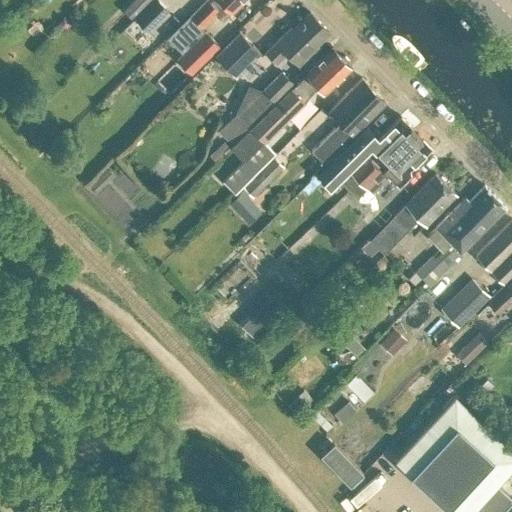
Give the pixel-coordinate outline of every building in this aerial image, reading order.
[(130,0),(122,8),(132,18),(149,0),(130,0)] [(160,0),(152,0),(135,17),(147,30),(169,8),(160,0)] [(203,0),(189,14),(200,25),(217,9),(223,16),(239,0),(203,0)] [(310,48),(328,30),(308,10),(292,27),(290,26),(264,50),(275,60),(285,50),(298,63),(312,50),(310,48)] [(205,29),(176,57),(192,73),(220,45),(205,29)] [(240,29),(215,53),(235,74),(259,50),(240,29)] [(255,121),(250,127),(264,140),(303,100),(303,99),(317,85),(323,91),(326,88),(330,88),(333,84),(333,81),(350,65),(347,62),(347,59),(344,55),(340,55),(331,46),(255,121)] [(280,71),(262,90),(271,99),(289,81),(280,71)] [(352,134),(385,100),(361,76),(331,106),(332,106),(328,110),(339,120),(310,149),(323,162),(351,133),(352,134)] [(232,144),(250,127),(255,121),(241,106),(217,131),(232,144)] [(381,164),(393,152),(390,150),(412,128),(399,115),(377,136),(362,150),(353,141),(319,175),(329,185),(337,177),(347,167),(354,173),(372,155),(381,164)] [(275,151),(264,140),(250,127),(230,146),(243,159),(223,179),(235,190),(275,151)] [(408,166),(429,145),(412,128),(390,150),(393,152),(381,164),(372,155),(354,173),(347,167),(337,177),(358,197),(386,170),(398,183),(409,172),(408,166)] [(58,146),(50,154),(65,169),(74,161),(58,146)] [(274,154),(244,185),(253,194),(283,164),(274,154)] [(435,173),(405,202),(425,222),(455,192),(435,173)] [(307,199),(316,191),(307,181),(298,190),(307,199)] [(464,196),(426,234),(440,249),(433,256),(430,253),(414,270),(420,276),(430,285),(452,263),(449,260),(459,250),(505,205),(484,184),(468,200),(464,196)] [(253,198),(242,187),(227,202),(237,213),(253,198)] [(383,252),(407,228),(393,214),(369,238),(383,252)] [(503,281),(511,271),(511,218),(476,253),(503,281)] [(414,270),(407,277),(413,283),(420,276),(414,270)] [(472,275),(440,306),(458,325),(490,294),(472,275)] [(511,288),(507,284),(489,302),(498,312),(510,301),(509,300),(511,297),(511,288)] [(394,326),(380,341),(392,353),(406,338),(394,326)] [(478,330),(456,352),(466,362),(488,340),(478,330)] [(350,332),(342,341),(356,355),(364,346),(350,332)] [(348,350),(337,352),(338,362),(349,360),(348,350)] [(363,400),(373,390),(356,372),(345,382),(363,400)] [(395,457),(453,511),(466,511),(474,504),(482,511),(498,511),(511,496),(511,494),(497,480),(511,462),(511,448),(454,394),(395,457)] [(333,441),(320,454),(349,485),(363,472),(333,441)]
